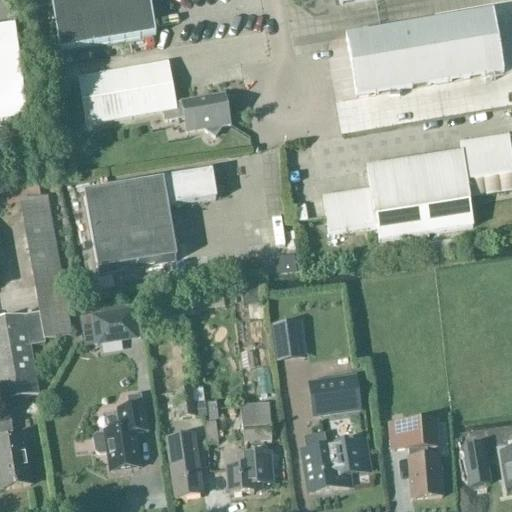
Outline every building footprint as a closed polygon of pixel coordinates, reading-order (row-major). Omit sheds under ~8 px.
[(155,37),(148,0),(49,0),(59,54),(155,37)] [(493,15),(345,41),(356,101),(503,75),(493,15)] [(0,128),(23,125),(11,37),(0,38),(0,128)] [(86,129),(163,116),(176,113),(175,107),(168,66),(77,81),(86,129)] [(176,113),(163,116),(164,125),(184,122),(186,136),(204,133),(214,140),(221,130),(230,129),(224,98),(175,107),(176,113)] [(461,160),(415,168),(427,237),(473,230),(470,208),(472,207),(471,201),(511,194),(511,152),(510,142),(459,151),(461,160)] [(379,246),(427,237),(415,168),(366,176),(369,196),(322,203),(328,240),(377,232),(379,246)] [(96,277),(177,263),(169,212),(218,204),(213,174),(83,196),(96,277)] [(0,323),(0,404),(38,398),(30,349),(44,347),(43,343),(70,338),(46,200),(19,204),(39,317),(0,323)] [(260,306),(258,293),(242,296),(245,309),(260,306)] [(135,311),(90,318),(95,349),(140,343),(135,311)] [(297,325),(273,329),(274,337),(298,333),(297,325)] [(320,419),(360,414),(355,382),(315,388),(320,419)] [(175,395),(179,423),(195,420),(191,392),(175,395)] [(241,410),(244,446),(271,444),(270,429),(268,408),(241,410)] [(120,432),(106,434),(106,437),(96,438),(94,441),(96,455),(99,457),(109,456),(112,476),(138,472),(133,437),(147,435),(144,409),(117,413),(120,432)] [(0,486),(1,494),(30,488),(22,441),(13,443),(9,419),(0,420),(0,486)] [(433,450),(432,435),(431,426),(436,425),(436,424),(389,428),(391,454),(408,453),(409,462),(408,462),(412,503),(442,501),(438,459),(427,460),(426,452),(438,451),(438,449),(433,450)] [(206,447),(217,446),(215,426),(203,427),(206,447)] [(202,498),(193,439),(167,443),(175,502),(202,498)] [(326,452),(323,439),(308,441),(310,455),(303,456),(310,497),(349,491),(347,479),(368,476),(363,443),(353,445),(352,443),(348,444),(349,446),(331,449),(332,451),(326,452)] [(483,449),(463,452),(471,490),(490,486),(483,449)] [(230,498),(254,496),(252,470),(251,470),(250,458),(239,459),(240,471),(228,472),(230,498)]
